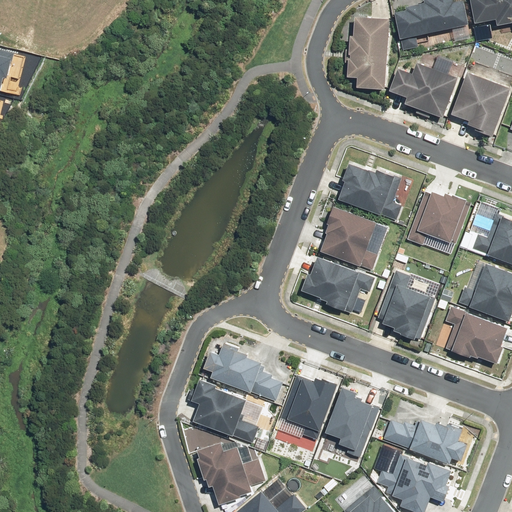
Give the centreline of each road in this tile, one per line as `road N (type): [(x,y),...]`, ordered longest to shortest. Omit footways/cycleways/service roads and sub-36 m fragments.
road 1 (residential): [(270,293),(286,324),(511,407)]
road 2 (residential): [(270,293),(196,333),(170,406),(171,440),(197,511)]
road 3 (residential): [(338,122),(324,138),(270,293)]
road 4 (residential): [(511,176),(369,125),(338,122)]
road 5 (residential): [(341,0),(317,48),(318,74),(338,122)]
